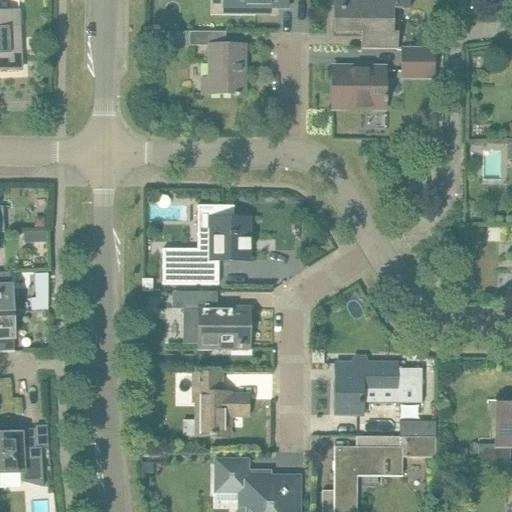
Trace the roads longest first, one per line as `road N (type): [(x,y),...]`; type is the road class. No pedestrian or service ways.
road 1 (residential): [(113,511),(101,352),(103,152)]
road 2 (residential): [(290,439),(291,303),(376,248)]
road 3 (residential): [(288,154),(103,152)]
road 4 (residential): [(511,324),(441,322),(421,313),(376,248)]
road 5 (residential): [(103,152),(105,0)]
road 6 (residential): [(376,248),(332,177),(315,161),(288,154)]
